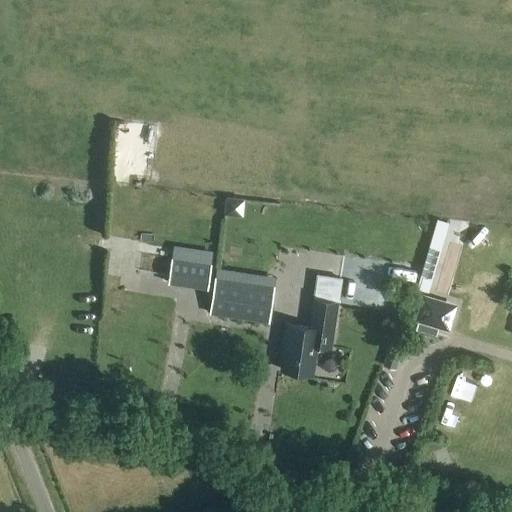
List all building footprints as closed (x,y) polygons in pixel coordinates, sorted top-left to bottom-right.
[(211,263),(171,257),(167,282),(207,288),(211,263)] [(330,346),(336,302),(340,277),(317,274),(309,325),(286,322),(283,339),(285,339),(281,368),(313,373),(317,344),(330,346)] [(215,276),(209,311),(269,321),(274,285),(215,276)] [(457,303),(422,292),(413,320),(417,321),(414,328),(435,335),(438,327),(448,331),(457,303)] [(511,311),(504,308),(498,322),(511,328),(511,311)] [(394,368),(399,353),(387,349),(382,364),(394,368)]
